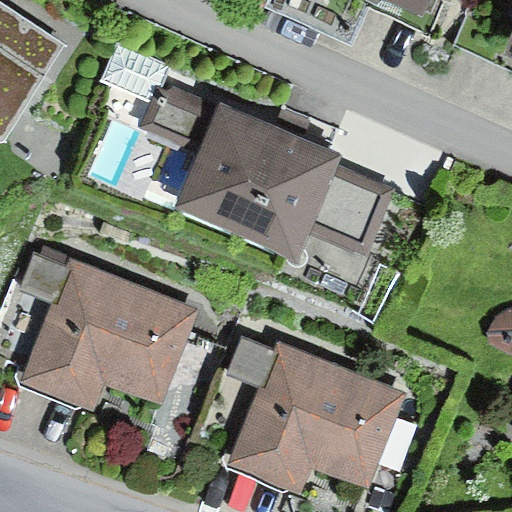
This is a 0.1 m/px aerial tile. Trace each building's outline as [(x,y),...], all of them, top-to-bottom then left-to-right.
[(377,0),(425,21),(434,0),(377,0)] [(0,149),(4,147),(67,49),(0,4),(0,149)] [(511,39),(503,60),(511,63),(511,39)] [(154,106),(163,85),(170,67),(117,44),(101,84),(154,106)] [(288,138),(163,85),(154,106),(142,133),(198,157),(175,210),(297,262),(309,236),(338,167),(341,161),(288,138)] [(398,191),(338,167),(309,236),(369,261),(398,191)] [(199,313),(73,263),(69,271),(34,257),(19,294),(52,306),(20,385),(92,414),(103,386),(161,409),(199,313)] [(511,312),(505,315),(498,319),(487,336),(490,345),(511,357),(511,312)] [(277,353),(241,340),(227,378),(259,390),(227,471),(300,499),(311,471),(368,493),(406,395),(279,346),(277,353)] [(395,511),(401,498),(376,488),(368,509),(374,511),(395,511)]
